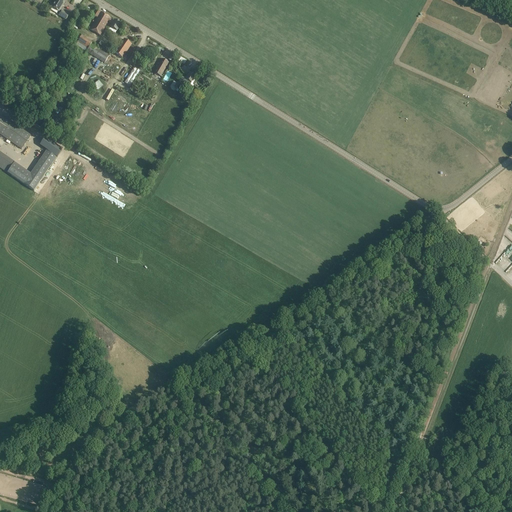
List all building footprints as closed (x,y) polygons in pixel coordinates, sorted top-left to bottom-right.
[(58,13),(65,2),(61,0),(54,0),(52,4),(51,3),(49,7),(58,13)] [(62,11),(59,16),(66,21),(69,15),(62,11)] [(110,28),(117,31),(121,25),(113,20),(109,18),(101,13),(97,21),(96,21),(91,31),(100,36),(108,22),(112,24),(110,28)] [(67,20),(64,28),(67,29),(68,30),(72,22),(71,22),(67,20)] [(92,43),(82,36),(76,46),(105,64),(109,56),(92,44),(92,43)] [(118,47),(115,45),(111,51),(123,59),(132,45),(124,40),(118,47)] [(178,61),(184,65),(187,60),(181,56),(178,61)] [(161,59),(154,73),(161,77),(169,63),(161,59)] [(189,72),(185,66),(180,69),(185,75),(189,72)] [(134,68),(125,83),(130,87),(140,71),(134,68)] [(177,81),(174,87),(179,90),(182,85),(187,88),(188,86),(192,88),(194,85),(197,83),(196,81),(197,80),(195,79),(196,77),(189,73),(187,76),(185,79),(182,77),(179,82),(177,81)] [(31,136),(2,115),(0,117),(0,134),(21,150),(31,136)] [(0,146),(0,168),(7,173),(14,163),(0,152),(0,147),(0,146)] [(56,158),(46,151),(30,174),(23,184),(34,191),(56,158)] [(23,184),(30,174),(14,163),(7,173),(23,184)] [(93,170),(91,175),(100,178),(102,174),(93,170)]
